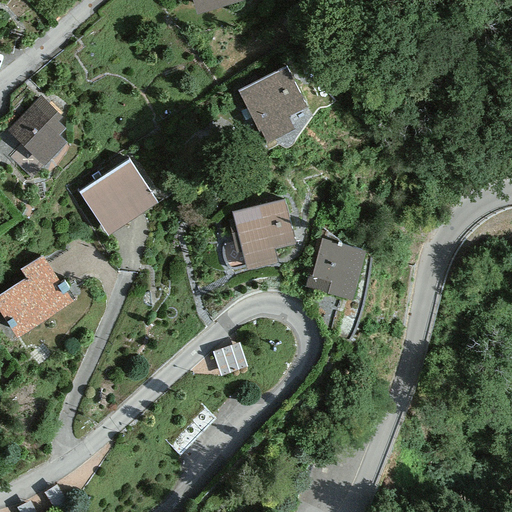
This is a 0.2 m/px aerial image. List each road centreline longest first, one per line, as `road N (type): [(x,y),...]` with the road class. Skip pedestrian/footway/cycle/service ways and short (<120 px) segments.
road 1 (residential): [(167,511),(301,366),(306,328),(274,306),(237,317),(67,461),(0,497)]
road 2 (tertiary): [(511,190),(474,203),(446,233),(354,504)]
road 3 (residential): [(0,84),(95,0)]
